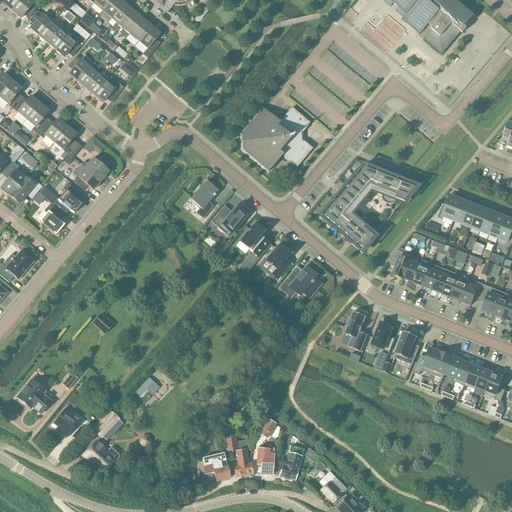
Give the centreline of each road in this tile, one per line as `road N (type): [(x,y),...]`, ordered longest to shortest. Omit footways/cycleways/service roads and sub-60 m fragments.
road 1 (residential): [(280,215),(391,85),(445,127),(511,48)]
road 2 (residential): [(511,350),(377,297),(280,215)]
road 3 (residential): [(141,151),(31,72),(0,30)]
road 4 (residential): [(280,215),(185,133),(174,131),(141,151)]
road 5 (residential): [(141,151),(55,260)]
road 6 (unclassified): [(118,511),(54,490),(0,457)]
road 7 (unclassified): [(299,511),(259,497),(180,511)]
